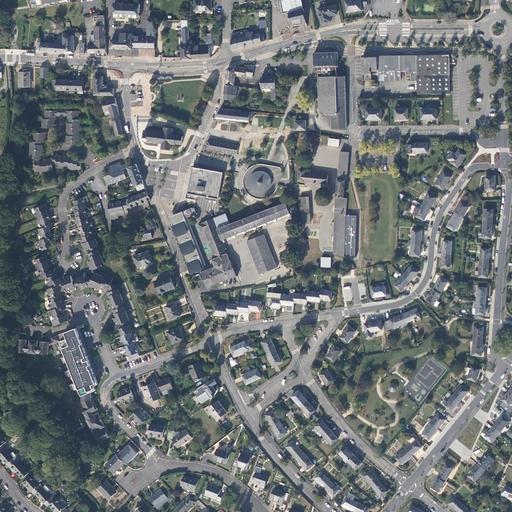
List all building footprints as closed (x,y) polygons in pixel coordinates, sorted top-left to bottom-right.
[(211,0),(194,0),(195,11),(211,11),(211,0)] [(302,26),(307,25),(307,23),(304,11),(301,0),(285,0),(280,1),(283,14),(288,13),(289,14),(292,27),(302,24),(302,26)] [(360,0),(347,0),(345,0),(347,12),(362,10),(360,0)] [(140,12),(140,4),(129,4),(125,4),(125,3),(115,3),(115,12),(117,12),(117,17),(125,17),(125,15),(128,15),(128,17),(137,17),(137,12),(140,12)] [(335,5),(318,9),(322,23),(330,21),(329,16),(337,14),(335,5)] [(106,35),(105,15),(97,16),(98,23),(100,23),(101,26),(94,26),(95,39),(94,39),(94,35),(90,35),(89,43),(95,43),(96,53),(96,56),(106,56),(106,50),(106,35)] [(189,31),(188,20),(180,20),(181,31),(184,31),(188,31),(189,31)] [(155,37),(155,22),(146,21),(146,37),(155,37)] [(192,60),(192,59),(191,46),(190,46),(188,31),(184,31),(184,39),(183,39),(183,44),(184,44),(184,47),(181,47),(182,60),(192,60)] [(248,31),(232,34),(231,49),(265,41),(262,33),(253,35),(252,33),(249,33),(248,31)] [(111,49),(132,49),(132,36),(132,34),(121,34),(121,39),(119,39),(119,41),(111,40),(111,49)] [(210,58),(209,45),(212,45),(211,34),(205,35),(205,37),(206,42),(206,45),(200,46),(201,59),(210,58)] [(48,52),(65,53),(64,36),(58,36),(58,41),(51,41),(51,43),(49,43),(49,45),(48,52)] [(64,36),(65,53),(74,53),(74,36),(69,36),(64,36)] [(138,49),(155,49),(155,37),(146,37),(138,37),(138,49)] [(36,51),(48,52),(49,45),(49,43),(41,42),(37,42),(36,51)] [(192,59),(201,59),(200,46),(191,46),(192,59)] [(320,65),(336,65),(338,65),(338,53),(335,53),(333,53),(333,52),(332,51),(329,51),(329,50),(328,50),(326,50),(327,51),(324,51),(323,52),(323,53),(320,53),(314,53),(314,65),(320,65)] [(363,58),(363,80),(371,80),(371,74),(378,74),(378,56),(363,57),(363,58)] [(411,75),(411,81),(417,81),(417,56),(378,56),(378,74),(378,81),(401,81),(401,71),(406,71),(406,75),(411,75)] [(417,56),(417,81),(418,94),(450,94),(449,56),(417,56)] [(336,65),(320,65),(320,66),(320,71),(318,71),(318,76),(320,115),(331,115),(331,129),(347,128),(347,115),(345,76),(337,77),(337,76),(336,76),(336,65)] [(236,66),(229,67),(227,69),(226,83),(234,85),(235,76),(253,78),(255,66),(248,66),(247,68),(236,66)] [(49,68),(41,67),(41,78),(49,78),(49,68)] [(30,87),(30,72),(20,72),(20,87),(30,87)] [(95,95),(114,95),(114,89),(109,89),(103,89),(103,84),(103,76),(95,76),(95,95)] [(271,88),(272,100),(276,100),(276,88),(276,86),(276,77),(269,77),(262,78),(262,88),(271,88)] [(72,90),(72,80),(58,80),(57,90),(72,90)] [(86,80),(72,80),(72,90),(76,90),(76,93),(81,93),(81,91),(84,92),(84,90),(86,90),(86,80)] [(237,86),(226,84),(224,94),(236,95),(237,86)] [(119,116),(120,116),(116,98),(102,101),(105,112),(106,112),(110,111),(111,117),(112,117),(119,116)] [(250,114),(249,114),(238,113),(239,110),(221,108),(216,119),(230,120),(234,120),(249,122),(250,119),(250,114)] [(382,109),(366,109),(366,120),(381,120),(382,109)] [(408,109),(395,109),(395,120),(408,120),(408,109)] [(437,109),(422,110),(422,120),(437,119),(437,109)] [(65,145),(74,145),(75,112),(44,110),(44,119),(41,119),(41,128),(54,129),(55,116),(66,117),(65,145)] [(306,121),(295,121),(296,126),(296,131),(306,130),(306,121)] [(146,130),(145,141),(148,142),(148,143),(150,143),(150,142),(156,143),(156,144),(157,144),(157,143),(164,144),(164,149),(172,150),(173,144),(177,145),(177,144),(183,145),(184,137),(180,136),(180,135),(174,135),(175,129),(166,128),(166,133),(158,132),(159,131),(157,131),(157,132),(152,131),(152,130),(150,129),(150,131),(146,130)] [(34,159),(34,171),(52,172),(52,159),(42,159),(42,143),(45,143),(45,133),(33,133),(33,141),(29,141),(29,159),(34,159)] [(266,165),(272,165),(280,166),(286,138),(281,137),(267,134),(262,164),(266,165)] [(338,147),(339,139),(328,138),(327,146),(338,147)] [(205,149),(236,154),(236,150),(237,146),(207,141),(205,149)] [(412,145),(407,145),(407,154),(412,154),(412,153),(427,153),(427,143),(412,144),(412,145)] [(459,167),(467,155),(459,149),(456,154),(453,152),(449,159),(451,161),(451,162),(459,167)] [(341,152),(338,180),(345,181),(347,181),(347,178),(349,153),(341,152)] [(55,168),(72,169),(73,156),(52,154),(52,161),(55,161),(55,168)] [(121,162),(107,167),(110,175),(104,177),(105,180),(107,186),(128,178),(124,169),(123,169),(122,166),(121,162)] [(128,167),(136,187),(144,184),(136,164),(129,167),(128,167)] [(219,199),(224,172),(193,167),(190,187),(188,186),(186,197),(186,198),(187,199),(195,200),(197,201),(198,195),(205,197),(219,199)] [(299,181),(327,184),(328,176),(306,173),(306,170),(300,169),(299,181)] [(264,194),(257,194),(250,189),(249,185),(249,179),(250,173),(245,171),(244,175),(243,179),(243,184),(244,188),(245,191),(248,194),(252,197),(257,199),(260,199),(263,199),(266,199),(269,197),(271,196),(272,195),(274,193),(275,192),(277,190),(278,187),(278,185),(279,182),(279,178),(274,177),(273,186),(270,191),(264,194)] [(268,190),(271,187),(272,182),(272,178),(271,176),(267,172),(261,171),(256,172),(254,173),(251,176),(250,181),(251,185),(253,189),(256,191),(260,193),(265,192),(268,190)] [(443,190),(452,177),(444,172),(436,185),(443,190)] [(494,176),(485,176),(486,190),(495,189),(494,176)] [(338,180),(336,197),(344,198),(345,181),(338,180)] [(125,200),(126,201),(127,207),(123,208),(124,214),(128,213),(127,208),(130,207),(130,208),(150,200),(147,191),(125,200)] [(423,205),(430,209),(437,197),(429,193),(423,205)] [(300,198),(302,224),(311,223),(309,197),(300,198)] [(336,197),(335,212),(334,254),(345,255),(347,210),(347,198),(344,198),(336,197)] [(73,209),(75,213),(85,209),(88,208),(86,202),(85,203),(83,198),(73,202),(76,208),(73,209)] [(126,201),(109,204),(109,210),(116,209),(117,216),(124,215),(124,214),(123,208),(127,207),(126,201)] [(423,205),(418,202),(417,205),(421,207),(420,210),(417,208),(413,214),(424,221),(430,209),(423,205)] [(462,202),(455,213),(463,217),(469,206),(462,202)] [(212,219),(199,224),(202,232),(205,231),(216,258),(213,259),(213,260),(215,267),(202,272),(208,287),(237,276),(232,261),(230,261),(222,240),(290,214),(286,203),(231,224),(227,214),(217,217),(212,219)] [(35,213),(38,219),(39,218),(51,214),(49,210),(47,211),(45,205),(35,209),(37,213),(35,213)] [(192,275),(199,272),(198,270),(201,269),(202,272),(215,267),(213,260),(209,262),(210,265),(205,267),(203,268),(192,241),(195,240),(187,218),(196,215),(195,213),(193,208),(177,214),(179,220),(173,223),(192,275)] [(484,224),(492,224),(493,209),(485,208),(484,224)] [(76,224),(77,224),(87,220),(89,219),(88,217),(90,216),(89,212),(86,213),(85,209),(75,213),(77,219),(74,220),(76,224)] [(116,209),(109,210),(111,220),(118,218),(117,216),(116,209)] [(463,217),(455,213),(447,226),(455,231),(463,217)] [(52,217),(51,214),(39,218),(40,220),(37,221),(38,225),(41,224),(43,228),(51,225),(52,224),(50,218),(52,217)] [(177,214),(170,217),(173,223),(179,220),(177,214)] [(78,234),(80,233),(90,230),(91,229),(90,227),(93,226),(92,223),(89,224),(87,220),(77,224),(79,229),(77,230),(78,234)] [(491,238),(492,224),(484,224),(483,237),(491,238)] [(43,228),(39,230),(40,231),(37,233),(38,236),(43,239),(51,236),(53,236),(50,230),(53,229),(51,225),(43,228)] [(82,244),(84,243),(94,239),(93,237),(96,236),(95,233),(92,234),(90,230),(80,233),(83,239),(81,240),(82,244)] [(413,230),(412,243),(421,243),(422,230),(413,230)] [(265,234),(247,241),(260,274),(278,267),(265,234)] [(43,250),(53,247),(50,241),(53,240),(51,236),(43,239),(39,241),(40,243),(37,244),(39,247),(41,246),(43,250)] [(88,254),(88,255),(103,253),(100,245),(98,246),(96,239),(94,239),(84,243),(87,252),(88,254)] [(443,239),(442,253),(452,254),(453,240),(443,239)] [(195,240),(192,241),(203,268),(205,267),(195,240)] [(114,242),(115,250),(116,250),(119,250),(124,249),(122,241),(114,242)] [(421,243),(412,243),(411,256),(420,256),(421,243)] [(480,261),(489,262),(490,248),(481,247),(480,261)] [(149,251),(134,257),(138,268),(153,262),(149,251)] [(103,253),(88,255),(90,261),(89,261),(92,269),(98,266),(99,268),(102,267),(101,265),(104,264),(101,255),(104,253),(103,253)] [(452,254),(442,253),(442,267),(451,267),(452,254)] [(38,270),(39,270),(49,266),(52,265),(50,261),(48,262),(45,256),(35,260),(37,264),(36,265),(38,270)] [(331,258),(321,258),(321,267),(331,267),(331,258)] [(488,277),(489,262),(480,261),(479,276),(488,277)] [(42,278),(43,280),(47,279),(55,275),(54,271),(51,272),(49,266),(39,270),(41,274),(38,275),(39,279),(42,278)] [(403,276),(410,282),(418,272),(412,266),(403,276)] [(80,278),(77,279),(80,286),(81,289),(89,286),(85,277),(83,273),(78,275),(80,278)] [(95,273),(93,277),(89,285),(96,288),(97,287),(100,288),(101,287),(104,288),(107,281),(111,283),(113,278),(105,274),(104,277),(95,273)] [(62,284),(65,282),(64,278),(62,276),(58,277),(57,275),(55,275),(47,279),(51,288),(62,284)] [(75,288),(73,280),(71,275),(64,278),(65,282),(68,290),(75,288)] [(170,276),(155,282),(159,294),(174,288),(170,276)] [(401,292),(410,282),(403,276),(394,286),(401,292)] [(440,277),(433,288),(441,293),(448,282),(440,277)] [(60,296),(61,295),(60,292),(64,291),(64,290),(62,284),(51,288),(47,289),(51,299),(60,296)] [(132,332),(132,330),(135,329),(131,319),(129,320),(126,311),(129,310),(126,302),(124,302),(120,293),(123,292),(120,284),(115,286),(116,289),(108,293),(110,299),(109,300),(116,317),(115,318),(122,336),(132,332)] [(344,287),(346,301),(352,300),(350,286),(344,287)] [(385,286),(373,288),(374,297),(386,295),(385,286)] [(477,300),(486,301),(487,287),(478,287),(477,300)] [(441,293),(433,288),(426,300),(434,304),(437,300),(441,293)] [(332,291),(321,290),(321,293),(320,299),(331,300),(332,291)] [(307,300),(320,302),(320,299),(321,293),(308,291),(308,295),(307,300)] [(294,302),(307,304),(307,300),(308,295),(295,294),(295,297),(294,302)] [(280,304),(294,306),(294,302),(295,297),(281,295),(281,298),(280,304)] [(63,306),(66,305),(64,301),(62,302),(60,296),(51,299),(49,300),(51,304),(48,305),(50,308),(53,308),(53,310),(63,306)] [(271,307),(280,308),(280,304),(281,298),(272,298),(271,307)] [(475,318),(483,318),(484,314),(485,314),(486,301),(477,300),(476,309),(476,314),(475,318)] [(250,303),(249,310),(260,310),(261,302),(250,301),(250,303)] [(238,311),(249,312),(249,310),(250,303),(239,302),(239,305),(238,311)] [(175,303),(165,307),(170,319),(180,315),(175,303)] [(227,313),(238,314),(238,311),(239,305),(228,304),(227,307),(227,313)] [(52,321),(55,326),(69,320),(67,315),(65,316),(63,311),(65,310),(63,306),(53,310),(51,311),(50,311),(52,317),(53,316),(55,320),(52,321)] [(214,315),(226,316),(227,313),(227,307),(215,306),(214,315)] [(416,308),(404,313),(408,322),(415,319),(420,317),(416,308)] [(408,322),(404,313),(390,319),(394,328),(403,324),(408,322)] [(380,321),(365,323),(366,332),(367,332),(367,338),(372,337),(371,331),(375,331),(382,330),(380,321)] [(348,326),(340,337),(348,342),(355,331),(348,326)] [(474,339),(483,340),(484,326),(475,326),(474,339)] [(179,328),(167,332),(173,346),(185,341),(182,332),(181,332),(179,328)] [(76,332),(75,329),(65,332),(68,339),(61,341),(79,395),(82,396),(90,394),(98,391),(94,380),(76,332)] [(68,339),(65,332),(51,338),(54,344),(61,341),(68,339)] [(132,334),(132,332),(122,336),(119,337),(120,341),(122,341),(124,347),(135,342),(134,338),(136,337),(135,333),(132,334)] [(268,354),(276,350),(271,338),(263,342),(268,354)] [(49,342),(41,341),(41,348),(37,347),(38,341),(30,340),(30,347),(26,346),(27,340),(19,339),(18,352),(25,352),(25,351),(29,352),(29,353),(37,354),(37,353),(40,353),(40,354),(48,354),(49,342)] [(255,349),(250,339),(231,347),(235,356),(249,349),(250,351),(255,349)] [(481,356),(483,340),(474,339),(473,355),(481,356)] [(137,348),(135,342),(124,347),(122,348),(123,351),(126,350),(128,356),(138,352),(136,348),(137,348)] [(342,350),(334,345),(327,356),(335,361),(342,350)] [(282,362),(276,350),(268,354),(273,365),(282,362)] [(232,366),(236,364),(233,356),(228,359),(232,366)] [(205,377),(199,362),(189,366),(195,380),(205,377)] [(466,369),(467,369),(470,370),(469,374),(468,378),(476,381),(480,369),(471,366),(467,365),(466,369)] [(258,369),(243,375),(247,384),(262,378),(258,369)] [(334,380),(327,369),(320,374),(327,385),(334,380)] [(173,389),(169,377),(164,379),(165,380),(159,382),(163,391),(168,389),(169,391),(173,389)] [(206,384),(204,385),(205,387),(206,386),(212,394),(216,391),(213,386),(217,383),(214,379),(206,384)] [(392,383),(391,384),(390,384),(389,385),(389,386),(389,387),(389,388),(389,389),(390,390),(390,391),(391,391),(393,392),(395,392),(396,391),(397,390),(397,389),(397,387),(397,386),(397,385),(396,384),(395,384),(394,383),(393,383),(392,383)] [(155,384),(144,388),(149,402),(161,398),(155,384)] [(453,396),(460,401),(468,391),(461,385),(453,396)] [(130,388),(119,393),(122,402),(134,397),(130,388)] [(511,401),(511,391),(510,390),(502,400),(508,406),(511,401)] [(300,406),(307,401),(299,391),(292,397),(300,406)] [(452,411),(460,401),(453,396),(445,406),(452,411)] [(218,401),(209,408),(217,420),(227,412),(218,401)] [(316,411),(307,401),(300,406),(309,417),(316,411)] [(93,403),(84,407),(82,408),(85,415),(86,415),(88,418),(87,418),(93,432),(94,431),(96,435),(95,435),(99,442),(110,437),(106,430),(100,432),(99,429),(105,427),(105,426),(98,413),(92,415),(91,413),(96,410),(93,403)] [(144,411),(140,407),(132,415),(136,418),(133,420),(139,426),(148,420),(142,413),(144,411)] [(265,415),(272,427),(280,422),(273,411),(265,415)] [(430,424),(437,429),(446,419),(439,414),(430,424)] [(502,416),(494,427),(501,432),(509,422),(502,416)] [(322,435),(329,429),(322,420),(315,426),(319,431),(317,433),(320,437),(322,435)] [(280,422),(272,427),(279,438),(287,433),(280,422)] [(165,426),(151,424),(149,438),(162,440),(165,426)] [(429,439),(437,429),(430,424),(422,433),(429,439)] [(501,432),(494,427),(485,437),(492,443),(501,432)] [(175,429),(170,428),(167,440),(173,441),(178,448),(193,438),(186,429),(180,434),(173,439),(174,431),(175,429)] [(339,439),(329,429),(322,435),(331,445),(339,439)] [(386,443),(379,437),(376,442),(380,446),(382,448),(385,444),(386,443)] [(406,449),(411,456),(421,447),(415,440),(415,441),(413,438),(409,441),(412,443),(406,449)] [(296,459),(303,453),(293,441),(286,447),(296,459)] [(226,452),(218,449),(214,460),(226,464),(230,453),(233,445),(229,444),(226,452)] [(0,457),(7,465),(7,464),(14,458),(5,448),(5,449),(2,445),(0,447),(0,457)] [(126,464),(127,464),(137,454),(129,445),(118,456),(125,463),(126,464)] [(348,462),(354,455),(346,447),(339,454),(344,459),(343,460),(346,463),(348,462)] [(401,464),(411,456),(406,449),(396,457),(401,464)] [(313,464),(303,453),(296,459),(307,470),(313,464)] [(118,456),(117,454),(107,465),(115,473),(125,463),(118,456)] [(251,458),(241,454),(237,466),(247,469),(251,458)] [(487,454),(478,465),(485,471),(494,460),(487,454)] [(362,463),(354,455),(348,462),(356,470),(362,463)] [(15,470),(22,479),(30,473),(18,460),(17,461),(14,458),(7,464),(13,471),(15,470)] [(446,464),(438,477),(446,482),(454,468),(446,464)] [(263,467),(255,465),(253,473),(256,474),(253,484),(265,488),(268,478),(261,475),(263,467)] [(485,471),(478,465),(468,476),(475,482),(485,471)] [(373,488),(380,482),(371,472),(364,477),(373,488)] [(315,480),(324,488),(330,482),(321,473),(315,480)] [(35,495),(36,494),(42,488),(39,485),(32,475),(23,483),(31,492),(32,491),(35,495)] [(195,493),(199,480),(196,479),(195,480),(185,477),(181,488),(195,493)] [(446,482),(438,477),(431,488),(439,493),(446,482)] [(99,489),(109,499),(115,493),(111,488),(113,487),(107,481),(99,489)] [(330,482),(324,488),(334,497),(340,491),(330,482)] [(388,492),(380,482),(373,488),(378,494),(375,497),(378,501),(388,492)] [(206,496),(221,502),(223,495),(220,494),(221,491),(217,490),(218,489),(209,486),(206,496)] [(511,489),(505,486),(501,495),(511,499),(511,489)] [(42,488),(36,494),(44,504),(45,503),(48,507),(49,505),(54,501),(58,498),(55,494),(51,497),(47,492),(43,487),(42,488)] [(286,493),(275,489),(271,501),(275,503),(275,502),(282,504),(286,493)] [(165,495),(161,491),(150,499),(159,511),(165,507),(163,504),(168,499),(165,495)] [(163,504),(165,507),(174,499),(169,493),(165,495),(168,499),(163,504)] [(188,511),(197,503),(189,496),(174,511),(188,511)] [(65,511),(68,511),(65,508),(66,507),(58,498),(54,501),(49,505),(54,511),(65,511)] [(449,505),(457,511),(459,511),(464,506),(455,498),(449,505)] [(354,511),(358,504),(346,499),(343,506),(354,511)]
